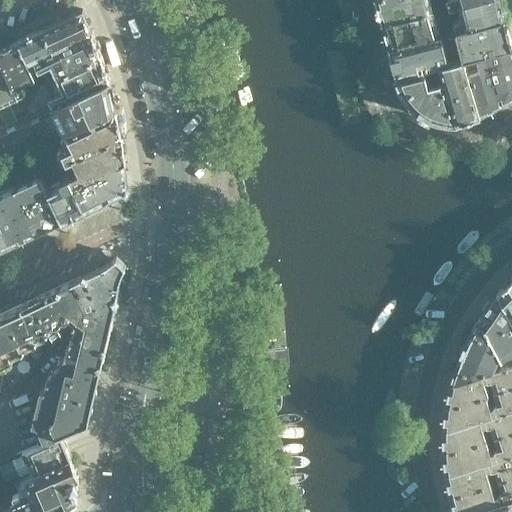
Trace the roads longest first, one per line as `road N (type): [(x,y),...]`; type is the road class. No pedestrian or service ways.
road 1 (residential): [(511,247),(454,313),(429,372),(419,433),(432,511)]
road 2 (residential): [(511,117),(462,139),(413,126),(386,87),(360,0)]
road 3 (primary): [(177,219),(162,101),(131,0)]
road 4 (primary): [(139,425),(177,219)]
road 5 (residential): [(0,282),(128,224),(177,219)]
